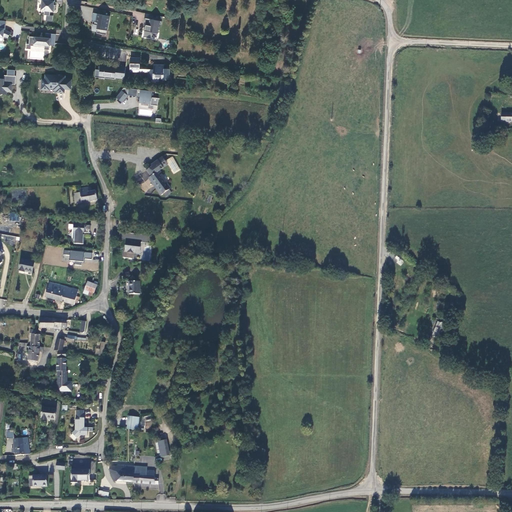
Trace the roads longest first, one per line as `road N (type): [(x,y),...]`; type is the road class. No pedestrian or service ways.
road 1 (unclassified): [(389,39),(370,492)]
road 2 (tertiary): [(94,505),(252,507),(370,492)]
road 3 (residential): [(103,302),(119,337),(100,440),(89,449),(0,458)]
road 4 (residential): [(87,123),(108,204),(103,302)]
road 5 (tertiary): [(370,492),(511,493)]
road 6 (unclassified): [(389,39),(511,46)]
